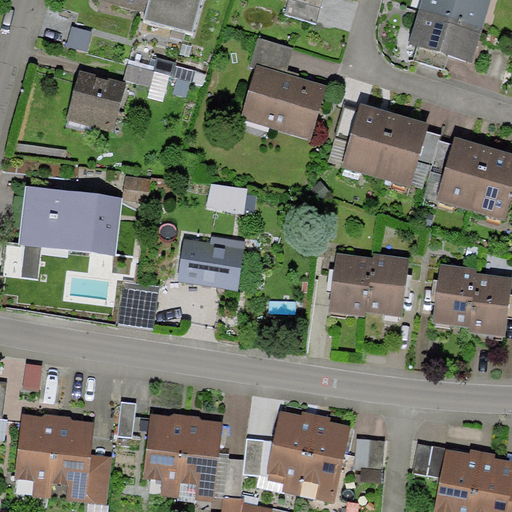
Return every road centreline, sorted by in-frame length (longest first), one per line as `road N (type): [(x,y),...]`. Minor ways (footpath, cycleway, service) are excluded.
road 1 (residential): [(0,329),(361,386),(511,398)]
road 2 (residential): [(511,115),(354,63),(372,0)]
